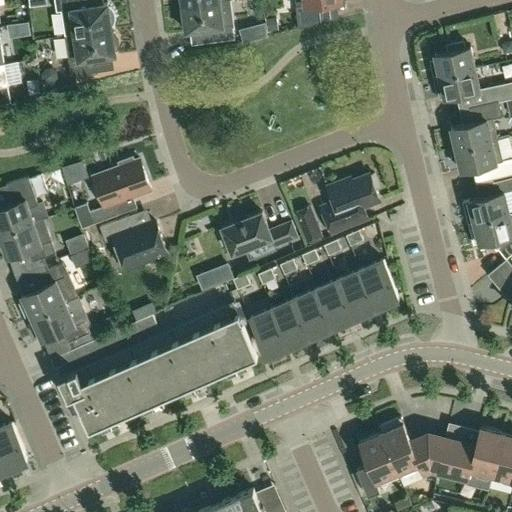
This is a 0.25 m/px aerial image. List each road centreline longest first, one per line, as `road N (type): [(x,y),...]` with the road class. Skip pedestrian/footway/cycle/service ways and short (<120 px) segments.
road 1 (residential): [(400,120),(209,190),(185,175),(165,129),(138,0)]
road 2 (residential): [(400,120),(451,313),(449,355)]
road 3 (tertiary): [(71,501),(286,404)]
road 4 (tertiary): [(286,404),(415,355),(449,355)]
road 5 (residential): [(71,501),(6,354)]
